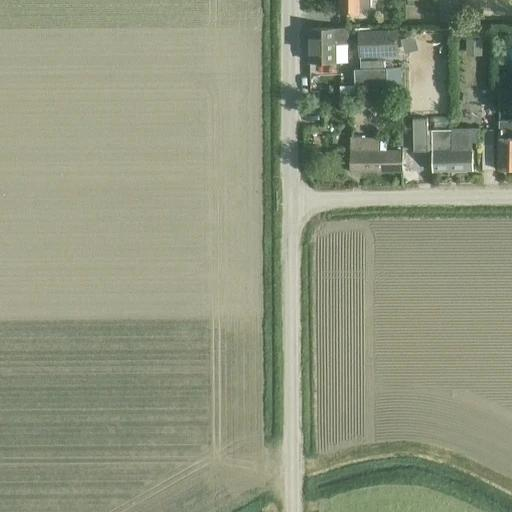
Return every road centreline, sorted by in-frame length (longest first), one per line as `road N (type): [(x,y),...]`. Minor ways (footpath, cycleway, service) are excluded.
road 1 (unclassified): [(292,511),(291,200)]
road 2 (unclassified): [(291,200),(511,199)]
road 3 (unclassified): [(291,200),(288,0)]
